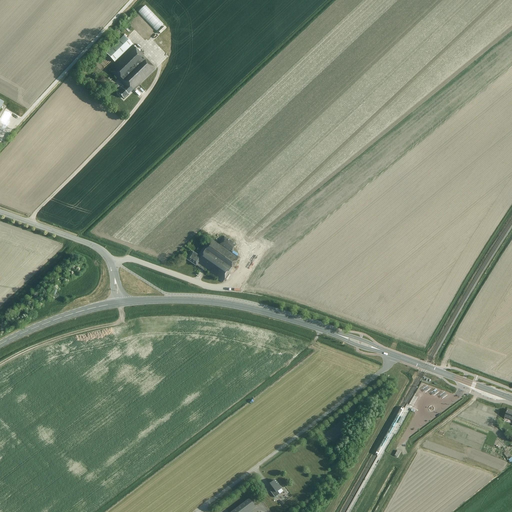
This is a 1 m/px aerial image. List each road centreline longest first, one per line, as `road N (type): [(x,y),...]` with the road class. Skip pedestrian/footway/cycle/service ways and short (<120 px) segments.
road 1 (primary): [(337,334),(218,302),(120,302)]
road 2 (track): [(2,139),(132,0)]
road 3 (unclassified): [(120,302),(105,251),(0,212)]
road 4 (track): [(120,302),(119,322),(0,363)]
road 5 (primary): [(511,398),(380,349)]
road 6 (primary): [(0,344),(120,302)]
